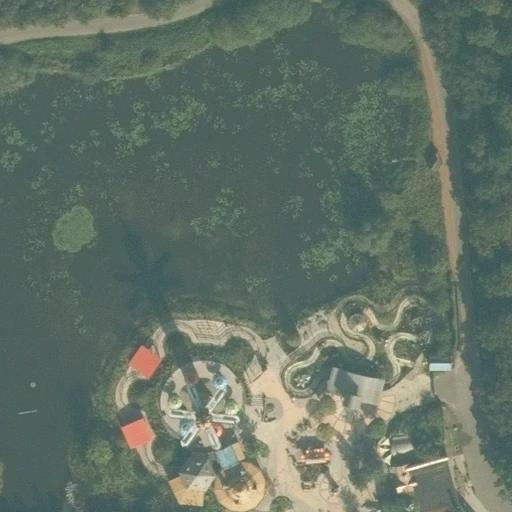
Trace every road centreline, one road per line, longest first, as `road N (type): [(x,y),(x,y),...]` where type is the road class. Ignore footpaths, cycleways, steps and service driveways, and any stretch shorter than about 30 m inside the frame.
road 1 (track): [(508,511),(472,457),(440,75),(417,15),(401,0)]
road 2 (track): [(331,372),(302,393),(289,388),(287,374),(326,343),(354,364),(369,360),(370,344),(344,329),(345,313),(364,309),(388,328),(403,303),(417,299),(429,311),(431,332),(390,340),(396,376),(380,386)]
road 3 (track): [(211,0),(127,22),(0,36)]
